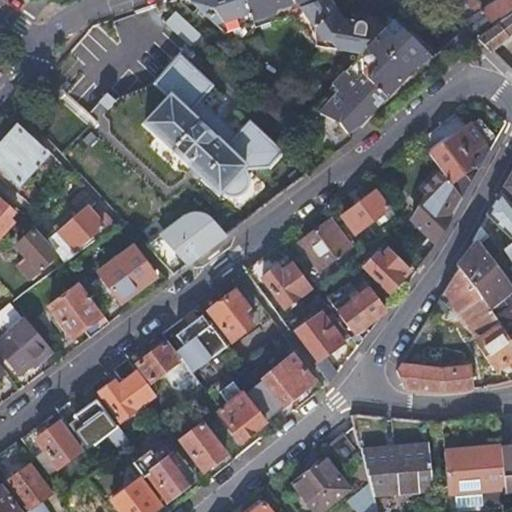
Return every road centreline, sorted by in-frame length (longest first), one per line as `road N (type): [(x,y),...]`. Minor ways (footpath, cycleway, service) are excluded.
road 1 (residential): [(511,98),(469,82),(0,428)]
road 2 (residential): [(359,389),(511,138)]
road 3 (residential): [(359,389),(200,511)]
road 4 (residential): [(511,393),(429,406),(373,399),(359,389)]
